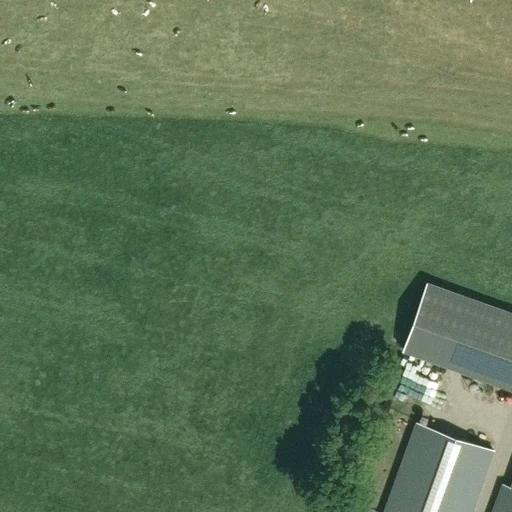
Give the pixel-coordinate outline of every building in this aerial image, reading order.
[(423,282),(418,306),(451,313),(455,288),(423,282)] [(415,302),(402,339),(511,376),(511,374),(511,310),(494,304),(486,326),(415,302)] [(413,372),(417,362),(398,354),(394,363),(413,372)] [(389,406),(401,374),(385,368),(373,402),(389,406)] [(470,511),(493,450),(417,423),(385,511),(470,511)] [(511,511),(511,479),(510,486),(502,483),(491,511),(511,511)]
